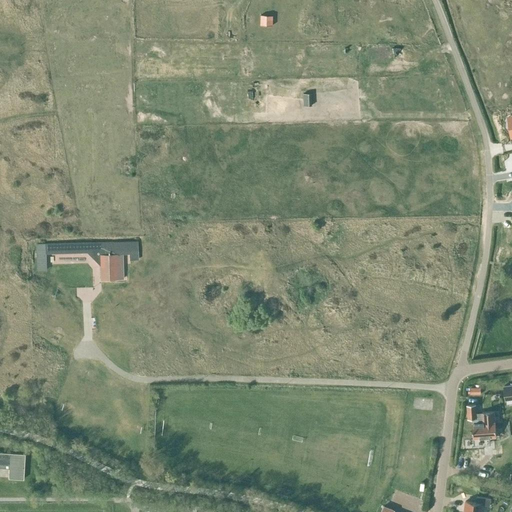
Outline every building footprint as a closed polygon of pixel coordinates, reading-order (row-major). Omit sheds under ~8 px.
[(274,23),(275,13),(262,13),(262,23),(274,23)] [(138,259),(137,242),(36,245),(37,270),(45,270),(44,253),(86,252),(100,265),(100,279),(123,279),(122,251),(129,251),(129,260),(138,259)] [(467,419),(471,419),(477,418),(476,404),(466,405),(467,419)] [(494,412),(479,413),(479,418),(477,418),(471,419),(473,438),(474,446),(487,445),(486,437),(496,436),(495,422),(494,422),(494,412)] [(0,467),(8,468),(8,478),(23,479),(24,454),(0,452),(0,467)] [(479,511),(481,505),(489,506),(490,498),(477,496),(476,502),(465,501),(463,511),(479,511)]
